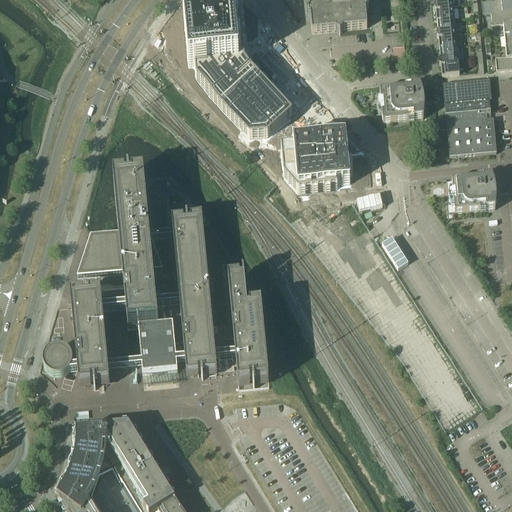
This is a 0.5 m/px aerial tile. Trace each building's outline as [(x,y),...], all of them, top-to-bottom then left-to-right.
[(199,0),(188,1),(163,33),(165,58),(256,157),(281,178),(283,179),(283,180),(297,195),(337,192),(337,191),(371,187),(368,162),(289,75),(297,68),(268,36),(269,35),(237,0),(199,0)] [(308,0),(309,11),(306,16),(307,16),(310,18),(312,35),(312,36),(336,33),(339,36),(340,36),(343,32),(367,30),(365,13),(369,9),(365,6),(363,0),(308,0)] [(434,0),(435,7),(443,6),(444,12),(453,12),(453,9),(459,8),(457,0),(434,0)] [(490,3),(481,4),(482,16),(491,16),(511,13),(511,0),(500,0),(501,2),(490,3)] [(435,7),(436,24),(454,22),(453,12),(444,12),(443,6),(435,7)] [(503,27),(504,38),(511,37),(511,13),(491,16),(492,28),(503,27)] [(436,24),(437,35),(446,34),(447,40),(456,39),(455,36),(454,22),(436,24)] [(446,34),(437,35),(439,51),(461,49),(460,36),(455,36),(456,39),(447,40),(446,34)] [(404,49),(393,49),(393,50),(394,62),(393,62),(394,62),(405,61),(404,49)] [(461,49),(439,51),(440,62),(449,61),(449,67),(458,67),(458,64),(463,63),(461,49)] [(506,60),(495,61),(496,74),(511,72),(511,62),(507,63),(506,60)] [(449,61),(440,62),(442,79),(459,78),(458,67),(449,67),(449,61)] [(490,112),(489,102),(490,102),(491,103),(489,82),(442,87),(449,160),(496,156),(493,122),(490,122),(489,116),(490,116),(490,115),(489,115),(489,112),(490,112)] [(422,96),(422,94),(420,90),(420,89),(411,90),(411,88),(405,89),(405,90),(380,93),(380,100),(378,100),(377,102),(377,104),(377,105),(377,107),(377,109),(377,112),(378,115),(379,118),(382,118),(383,125),(423,121),(423,120),(424,115),(424,107),(423,102),(423,101),(422,96)] [(59,382),(61,381),(64,380),(65,380),(66,379),(67,378),(68,377),(69,376),(78,376),(79,390),(91,389),(90,386),(93,385),(94,392),(95,392),(95,385),(97,385),(98,389),(110,387),(108,373),(142,370),(143,377),(160,375),(177,374),(176,356),(184,355),(187,380),(198,379),(198,375),(201,375),(201,382),(203,382),(202,375),(205,375),(205,378),(217,377),(215,352),(234,350),(238,389),(253,388),(253,391),(254,391),(254,388),(268,387),(266,364),(261,313),(258,306),(250,291),(243,279),(236,267),(227,252),(215,234),(204,219),(197,209),(193,204),(188,198),(179,186),(171,177),(129,181),(129,178),(123,179),(123,182),(113,183),(119,239),(91,242),(77,283),(123,279),(125,308),(102,310),(101,296),(86,298),(86,294),(84,294),(85,298),(70,299),(77,371),(72,371),(72,370),(73,367),(73,365),(72,362),(71,361),(71,360),(69,358),(69,357),(67,355),(65,354),(64,354),(63,353),(61,352),(58,352),(56,352),(55,353),(52,353),(50,355),(49,355),(48,356),(47,357),(45,359),(45,360),(44,363),(43,365),(43,368),(43,369),(44,371),(45,374),(46,375),(46,376),(48,378),(50,379),(51,380),(52,380),(55,381),(57,382),(59,382)] [(450,195),(451,203),(453,203),(454,215),(495,212),(495,211),(495,206),(496,199),(495,193),(495,191),(494,186),(492,180),(492,179),(451,183),(453,195),(450,195)] [(299,415),(251,419),(308,511),(368,511),(310,416),(300,417),(299,415)] [(125,423),(65,428),(66,440),(66,449),(65,457),(63,469),(60,477),(55,485),(51,492),(63,511),(160,511),(173,504),(174,504),(175,503),(170,496),(125,423)]
